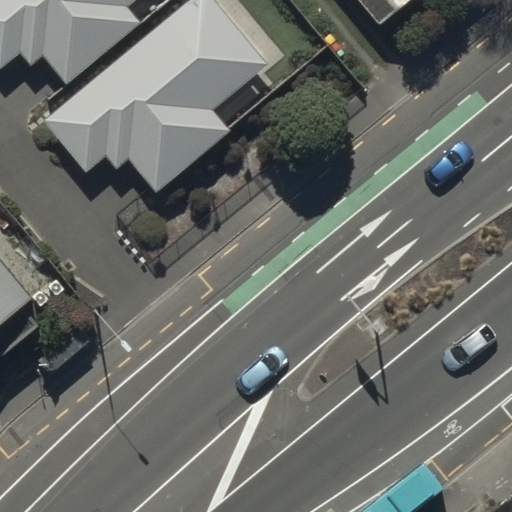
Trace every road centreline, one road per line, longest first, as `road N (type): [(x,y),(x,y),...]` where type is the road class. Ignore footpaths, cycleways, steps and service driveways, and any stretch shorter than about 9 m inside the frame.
road 1 (secondary): [(145,511),(210,391),(343,274),(511,147)]
road 2 (secondary): [(511,312),(259,511)]
